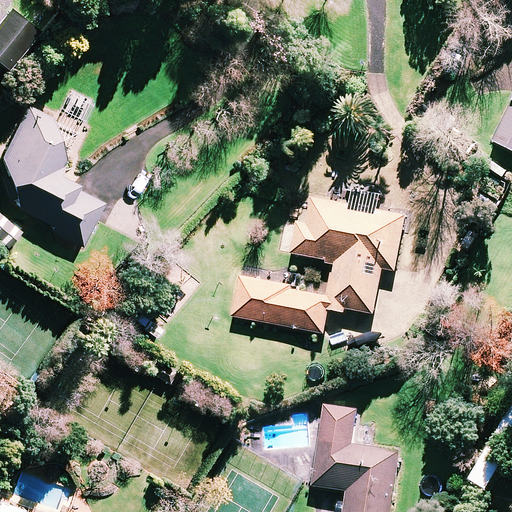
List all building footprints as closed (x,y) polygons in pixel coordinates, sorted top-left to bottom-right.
[(37,28),(10,6),(0,18),(0,60),(6,66),(37,28)] [(97,186),(58,168),(78,128),(28,103),(1,158),(18,207),(52,223),(49,229),(82,244),(104,199),(93,194),(97,186)] [(511,104),(494,141),(511,149),(511,104)] [(325,333),(330,311),(346,314),(347,308),(375,314),(384,268),(397,271),(407,217),(375,211),(374,215),(347,210),(348,205),(309,198),(304,223),(299,222),(293,253),(319,258),(312,290),(241,277),(233,316),(325,333)] [(23,230),(0,210),(0,239),(9,247),(23,230)] [(161,326),(137,311),(132,319),(155,335),(161,326)] [(173,370),(156,359),(149,371),(167,381),(173,370)] [(356,412),(324,407),(312,488),(348,493),(345,511),(390,511),(399,453),(351,445),(356,412)] [(63,466),(50,459),(42,475),(55,482),(63,466)] [(40,511),(0,499),(0,511),(40,511)]
